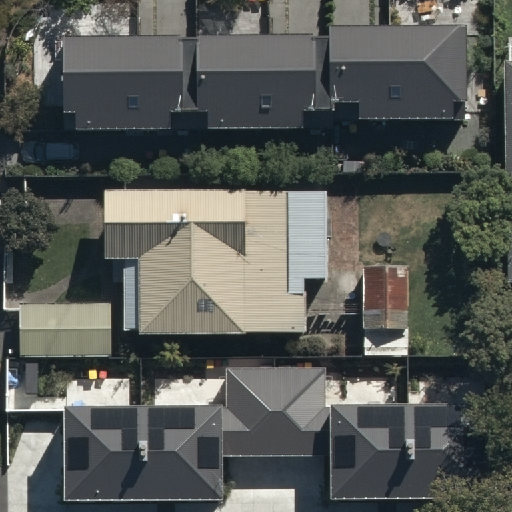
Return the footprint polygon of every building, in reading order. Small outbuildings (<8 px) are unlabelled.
[(331,35),(63,36),(63,112),(75,111),(75,129),(168,129),(168,110),(209,109),(209,126),(302,126),(302,111),(334,111),(334,104),(358,104),(358,119),(454,118),(454,102),(468,102),(467,24),(330,25),(331,35)] [(511,50),(506,51),(503,275),(511,274),(511,50)] [(327,176),(103,175),(102,247),(124,247),(123,318),(304,319),(304,267),(327,267),(327,176)] [(362,251),(362,318),(408,318),(408,251),(362,251)] [(115,295),(20,296),(20,350),(115,350),(115,295)] [(226,408),(66,409),(66,501),(225,500),(225,457),(329,456),(330,500),(486,499),(485,402),(326,403),(326,367),(225,367),(226,408)]
